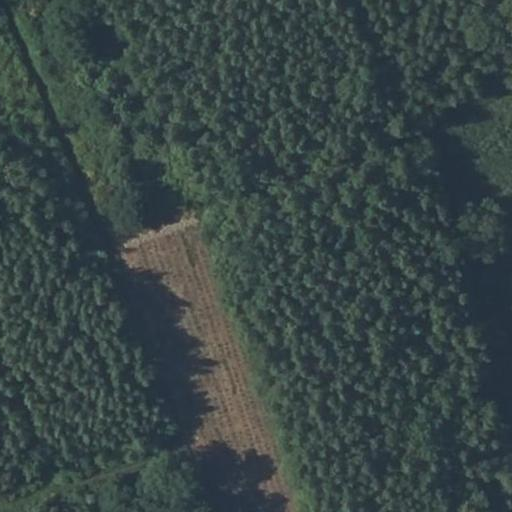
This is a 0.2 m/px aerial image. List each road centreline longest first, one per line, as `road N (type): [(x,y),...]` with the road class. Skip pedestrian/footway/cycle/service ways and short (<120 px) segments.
road 1 (track): [(217,511),(0,0)]
road 2 (track): [(27,511),(197,451)]
